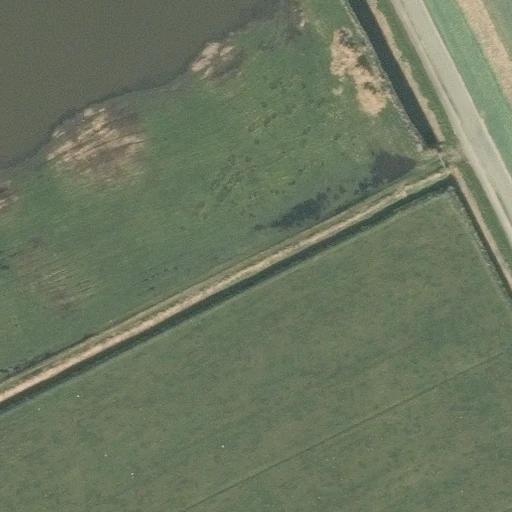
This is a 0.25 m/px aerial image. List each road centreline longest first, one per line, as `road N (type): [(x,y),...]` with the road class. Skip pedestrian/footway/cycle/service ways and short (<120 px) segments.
road 1 (track): [(492,140),(0,385)]
road 2 (tertiary): [(511,181),(423,0)]
